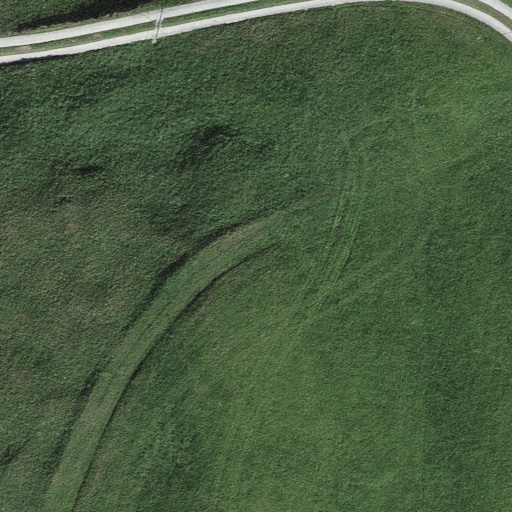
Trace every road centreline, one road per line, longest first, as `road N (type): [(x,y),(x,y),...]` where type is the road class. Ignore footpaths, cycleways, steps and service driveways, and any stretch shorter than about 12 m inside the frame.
road 1 (track): [(50,511),(81,414),(173,290),(251,235),(448,162),(511,125)]
road 2 (track): [(0,50),(269,0)]
